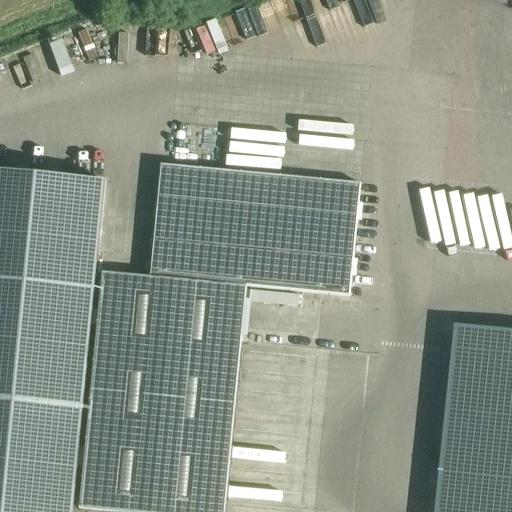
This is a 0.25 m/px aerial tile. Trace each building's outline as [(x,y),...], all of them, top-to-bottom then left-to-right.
[(316,17),(286,27),(294,51),(323,42),(325,26),(332,27),(331,38),(339,39),(340,37),(358,39),(359,33),(370,29),(360,0),(318,0),(322,11),(322,18),(316,17)] [(225,19),(217,22),(227,51),(235,48),(225,19)] [(45,44),(51,75),(81,70),(75,39),(45,44)] [(35,46),(0,55),(0,91),(44,80),(35,46)] [(101,275),(78,510),(94,511),(224,511),(246,289),(349,299),(360,186),(159,166),(149,279),(101,275)] [(0,173),(0,511),(73,511),(94,293),(104,183),(0,173)] [(480,240),(470,185),(442,190),(440,178),(414,183),(424,236),(438,233),(441,247),(480,240)] [(511,242),(511,198),(492,200),(494,244),(511,242)] [(511,511),(511,333),(453,327),(434,511),(511,511)]
